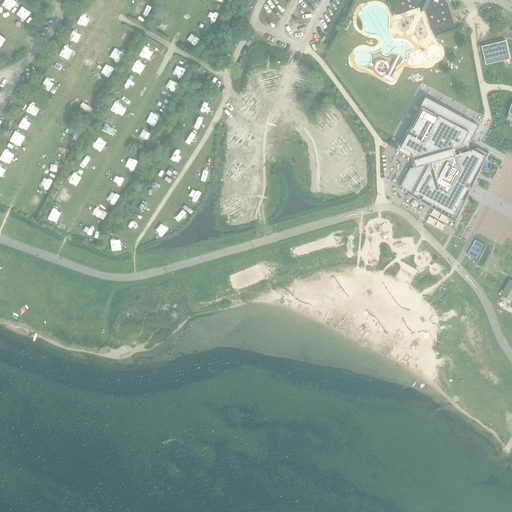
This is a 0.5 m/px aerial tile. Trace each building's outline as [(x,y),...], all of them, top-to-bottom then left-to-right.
[(420,6),(422,0),(391,0),(396,14),(420,6)] [(433,33),(454,26),(446,2),(442,0),(429,0),(425,9),(433,33)] [(506,40),(481,46),(486,64),(485,61),(509,56),(509,59),(510,59),(506,40)] [(294,65),(287,85),(300,89),(307,69),(294,65)] [(262,78),(249,86),(259,103),(272,96),(262,78)] [(479,126),(425,96),(398,147),(396,151),(414,160),(416,166),(409,168),(399,186),(455,221),(470,189),(487,153),(478,148),(471,150),(469,144),(479,126)] [(335,110),(317,121),(324,134),(343,124),(335,110)] [(256,121),(236,113),(230,126),(251,135),(256,121)] [(330,148),(331,163),(353,160),(351,145),(330,148)] [(251,149),(230,147),(229,162),(250,164),(251,149)] [(229,188),(250,190),(251,176),(231,174),(229,188)] [(354,175),(333,175),(332,190),(353,191),(354,175)] [(244,202),(223,201),(222,216),(243,217),(244,202)]
